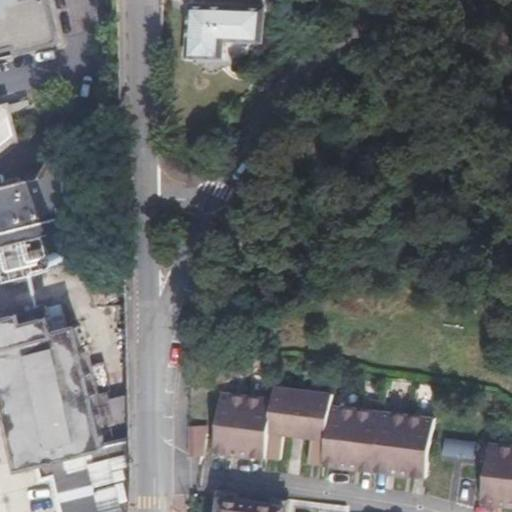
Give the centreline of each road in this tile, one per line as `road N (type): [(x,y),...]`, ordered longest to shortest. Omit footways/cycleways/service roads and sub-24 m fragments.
road 1 (residential): [(407,0),(337,43),(192,197)]
road 2 (residential): [(158,511),(155,303)]
road 3 (residential): [(149,192),(147,0)]
